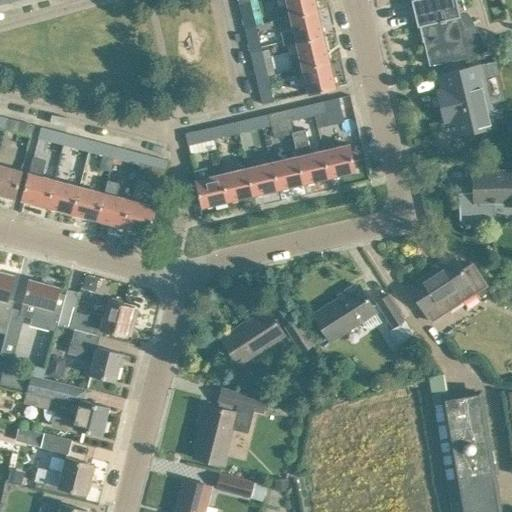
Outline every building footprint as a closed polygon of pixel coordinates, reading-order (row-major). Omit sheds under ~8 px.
[(250,0),(239,3),(244,27),(256,24),(250,0)] [(286,0),(290,16),(290,17),(318,11),(315,0),(286,0)] [(456,0),(412,0),(418,27),(422,26),(430,65),(466,58),(468,60),(489,49),(469,12),(460,14),(456,0)] [(324,36),(318,11),(290,17),(290,16),(278,19),(284,45),(296,42),(324,36)] [(263,22),(256,24),(244,27),(250,53),(262,50),(261,50),(257,32),(277,28),(275,20),(263,22)] [(294,69),(302,67),(330,61),(324,36),(296,42),(299,55),(291,58),(294,69)] [(262,50),(250,53),(256,78),(267,76),(275,74),(269,48),(261,50),(262,50)] [(308,93),(317,91),(336,87),(330,61),(302,67),(308,93)] [(444,122),(465,117),(469,133),(495,126),(481,65),(439,75),(442,89),(437,90),(444,122)] [(274,102),(267,76),(256,78),(262,104),(274,102)] [(313,103),(319,127),(329,125),(326,112),(341,109),(339,98),(313,103)] [(318,128),(319,127),(313,103),(287,109),(290,121),(291,120),(315,115),(318,128)] [(292,132),(293,131),(291,120),(290,121),(287,109),(262,115),(265,126),(271,125),(274,137),(292,133),(292,132)] [(239,132),(265,126),(262,115),(236,121),(239,132)] [(34,126),(7,119),(4,130),(31,137),(34,126)] [(236,121),(211,127),(214,138),(239,132),(236,121)] [(43,148),(61,152),(66,133),(41,127),(38,138),(45,140),(43,148)] [(211,127),(186,132),(185,133),(188,144),(190,154),(216,148),(214,138),(211,127)] [(292,132),(292,133),(298,155),(304,183),(330,177),(324,149),(311,152),(305,129),(293,131),(292,132)] [(64,145),(88,151),(91,140),(66,133),(61,152),(62,152),(64,145)] [(88,151),(113,158),(116,147),(91,140),(88,151)] [(349,144),(330,148),(324,149),(330,177),(356,171),(349,144)] [(113,158),(139,164),(142,153),(116,147),(113,158)] [(139,164),(139,165),(136,176),(162,183),(168,160),(142,153),(139,164)] [(298,155),(273,161),(279,189),(304,183),(298,155)] [(42,176),(46,161),(34,157),(29,172),(22,200),(47,206),(54,179),(42,176)] [(253,195),(279,189),(273,161),(247,167),(253,195)] [(22,172),(0,166),(0,194),(15,198),(22,172)] [(247,167),(222,173),(228,201),(253,195),(247,167)] [(203,207),(228,201),(222,173),(208,176),(206,169),(195,172),(197,178),(196,178),(203,207)] [(459,193),(460,226),(493,224),(492,202),(504,202),(504,206),(511,205),(511,170),(476,172),(477,193),(459,193)] [(54,179),(47,206),(72,213),(79,186),(54,179)] [(104,192),(97,220),(122,226),(129,199),(116,195),(120,183),(108,180),(104,192)] [(72,213),(97,220),(104,192),(79,186),(72,213)] [(156,206),(129,199),(122,226),(149,233),(156,206)] [(437,263),(439,267),(409,287),(425,311),(423,312),(431,324),(489,286),(473,261),(462,269),(454,257),(450,260),(448,256),(437,263)] [(0,271),(0,331),(6,333),(12,309),(14,301),(7,299),(14,275),(0,271)] [(58,326),(57,325),(65,295),(58,293),(59,287),(29,279),(23,302),(35,305),(29,327),(48,332),(49,329),(56,331),(58,326)] [(342,293),(344,295),(314,315),(330,340),(375,311),(359,285),(356,287),(354,285),(342,293)] [(65,295),(57,325),(58,326),(74,329),(74,330),(99,336),(100,335),(101,330),(127,336),(135,307),(109,300),(105,316),(92,312),(87,315),(76,311),(81,293),(67,289),(65,295)] [(404,319),(387,294),(377,301),(393,326),(404,319)] [(252,318),(222,338),(239,364),(284,334),(267,308),(264,310),(262,307),(250,314),(252,318)] [(1,353),(14,357),(25,312),(12,309),(6,333),(1,353)] [(297,318),(286,325),(302,350),(313,343),(297,318)] [(74,330),(68,352),(81,356),(81,358),(94,361),(90,374),(116,380),(123,353),(97,347),(100,336),(99,336),(74,330)] [(46,418),(49,421),(52,422),(51,425),(77,432),(78,428),(102,434),(109,407),(83,400),(86,389),(30,374),(25,393),(22,402),(43,408),(44,415),(46,418)] [(203,420),(194,457),(224,464),(233,428),(248,433),(253,412),(263,414),(266,402),(220,389),(217,400),(220,401),(218,408),(207,405),(203,404),(199,419),(203,420)] [(499,511),(479,393),(444,399),(463,511),(499,511)] [(19,427),(17,435),(16,440),(39,446),(39,447),(67,454),(70,440),(44,434),(44,433),(19,427)] [(37,467),(34,480),(87,494),(94,465),(65,457),(62,470),(50,468),(50,470),(37,467)] [(266,485),(252,482),(219,474),(215,489),(248,497),(263,500),(266,485)] [(203,511),(210,486),(184,479),(175,511),(203,511)] [(86,511),(87,510),(60,503),(57,511),(86,511)]
